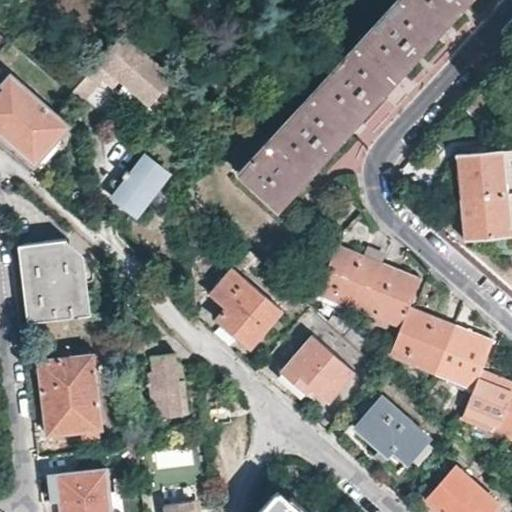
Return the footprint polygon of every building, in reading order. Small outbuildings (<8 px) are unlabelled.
[(392,0),(236,171),(275,207),(308,171),(351,123),(395,76),(456,8),(463,0),(392,0)] [(124,33),(91,69),(102,79),(106,83),(113,74),(120,80),(149,106),(174,78),(124,33)] [(102,79),(91,69),(70,93),(80,103),(102,79)] [(11,71),(0,84),(0,129),(35,159),(60,131),(53,126),(62,116),(11,71)] [(113,74),(106,83),(113,88),(120,80),(113,74)] [(511,159),(511,144),(501,145),(503,160),(511,159)] [(457,149),(462,195),(505,191),(501,145),(457,149)] [(126,207),(137,215),(168,173),(142,152),(128,170),(125,168),(120,174),(123,177),(110,195),(121,203),(124,198),(130,202),(126,207)] [(511,159),(503,160),(505,191),(511,190),(511,159)] [(511,190),(505,191),(462,195),(466,236),(510,233),(508,221),(511,220),(511,190)] [(130,202),(124,198),(121,203),(126,207),(130,202)] [(67,235),(17,240),(18,245),(22,244),(30,313),(27,314),(27,319),(87,311),(81,253),(67,235)] [(316,286),(359,305),(379,260),(336,241),(316,286)] [(511,269),(499,258),(488,270),(500,280),(511,290),(511,269)] [(406,302),(418,277),(379,260),(359,305),(372,309),(368,317),(383,323),(386,315),(398,321),(406,302)] [(231,261),(206,290),(223,303),(213,313),(248,344),(282,307),(231,261)] [(406,302),(398,321),(385,351),(432,371),(453,323),(406,302)] [(337,330),(345,320),(330,314),(324,318),(337,330)] [(364,328),(345,320),(337,330),(356,348),(364,328)] [(453,323),(432,371),(471,388),(481,365),(493,339),(453,323)] [(312,331),(279,369),(304,391),(311,383),(328,399),(355,368),(312,331)] [(187,408),(181,359),(175,355),(174,345),(158,347),(155,333),(128,336),(130,352),(149,350),(151,363),(147,364),(150,390),(156,395),(158,412),(187,408)] [(95,349),(36,356),(46,431),(100,425),(94,368),(97,367),(95,349)] [(511,378),(481,365),(471,388),(460,414),(505,434),(511,417),(511,378)] [(381,392),(354,422),(386,451),(390,445),(406,458),(428,433),(381,392)] [(156,468),(194,466),(193,446),(155,448),(156,468)] [(456,463),(426,497),(442,511),(490,511),(500,501),(456,463)] [(111,511),(106,465),(55,471),(60,511),(111,511)] [(277,486),(254,511),(314,511),(309,507),(305,511),(277,486)] [(194,511),(192,495),(163,500),(164,511),(201,511),(195,511),(194,511)]
